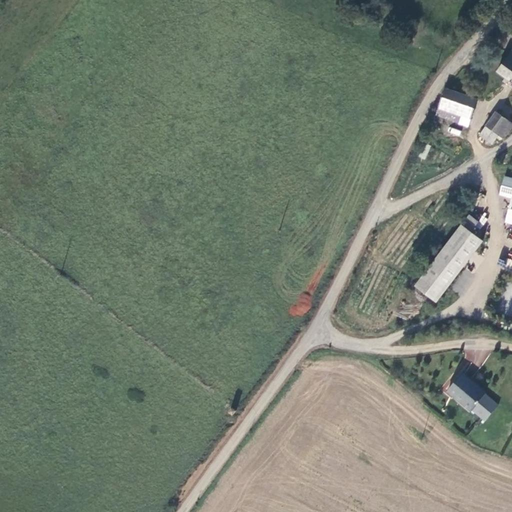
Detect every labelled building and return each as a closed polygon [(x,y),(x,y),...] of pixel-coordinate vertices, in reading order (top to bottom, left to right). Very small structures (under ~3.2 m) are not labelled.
[(511,81),(511,53),(499,72),(511,81)] [(478,102),(448,91),(438,116),(469,127),(478,102)] [(511,126),(511,125),(498,115),(482,136),(494,146),(501,136),(504,138),(511,126)] [(450,127),(448,132),(459,136),(461,131),(450,127)] [(511,178),(508,177),(503,195),(511,196),(511,211),(509,222),(511,222),(511,178)] [(473,216),(419,287),(440,303),(486,242),(474,233),(482,223),(473,216)] [(511,260),(502,256),(498,264),(511,270),(511,260)] [(461,375),(447,393),(471,412),(472,411),(484,395),(485,394),(461,375)] [(484,395),(472,411),(486,422),(498,406),(484,395)] [(234,414),(237,409),(233,406),(229,411),(234,414)]
